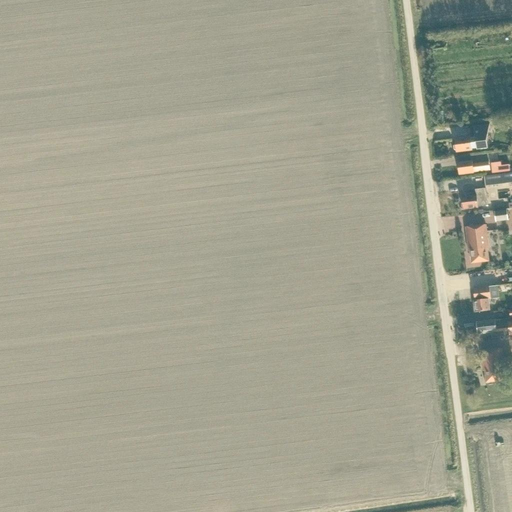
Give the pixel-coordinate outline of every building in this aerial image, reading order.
[(486,141),(489,125),(473,127),(475,137),(454,140),(456,152),(472,150),(472,149),(476,149),(476,150),(487,149),(486,141)] [(473,172),(489,170),(488,162),(472,164),(472,161),(457,163),(459,175),(473,173),(473,172)] [(511,172),(484,176),(485,187),(511,183),(511,172)] [(488,206),(485,188),(475,190),(476,196),(462,198),(463,210),(478,208),(478,207),(488,206)] [(508,221),(507,210),(494,211),(495,222),(508,221)] [(487,249),(489,249),(486,225),(465,227),(468,251),(470,251),(471,263),(488,261),(487,249)] [(494,299),(499,298),(497,286),(473,289),(474,301),(476,312),(490,311),(489,304),(495,304),(494,299)] [(479,334),(491,333),(492,339),(500,338),(500,337),(511,335),(511,321),(509,322),(508,319),(495,321),(495,320),(477,322),(478,327),(476,328),(477,331),(478,332),(479,334)] [(511,356),(502,358),(501,348),(480,351),(483,371),(485,371),(486,383),(503,381),(502,370),(511,368),(511,356)]
